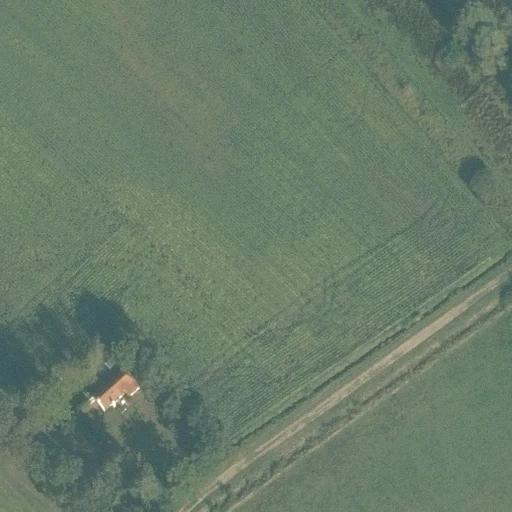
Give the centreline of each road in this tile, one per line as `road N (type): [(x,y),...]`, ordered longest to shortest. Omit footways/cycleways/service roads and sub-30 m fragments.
road 1 (track): [(188,511),(511,273)]
road 2 (unclassified): [(116,511),(0,401)]
